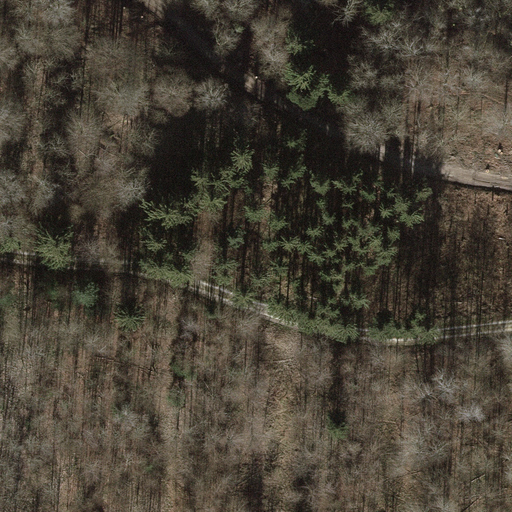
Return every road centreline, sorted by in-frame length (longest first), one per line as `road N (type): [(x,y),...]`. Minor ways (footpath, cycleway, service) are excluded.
road 1 (track): [(0,252),(145,271),(341,332),(397,338),(511,326)]
road 2 (track): [(147,0),(226,67),(300,113),(362,142),(511,182)]
